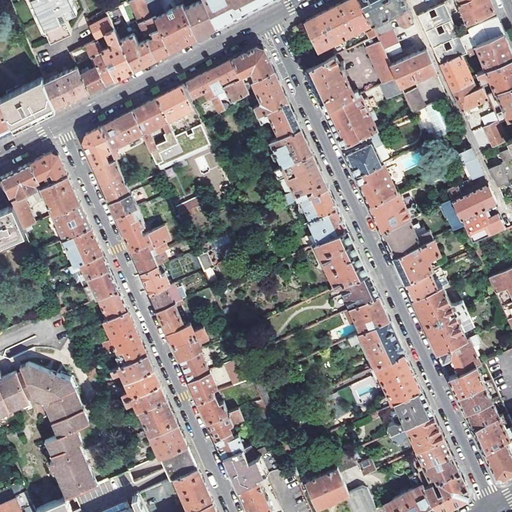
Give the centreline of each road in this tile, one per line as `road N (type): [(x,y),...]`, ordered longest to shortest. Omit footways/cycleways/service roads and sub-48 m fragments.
road 1 (residential): [(494,508),(266,18)]
road 2 (residential): [(60,124),(233,511)]
road 3 (secondary): [(266,18),(60,124)]
